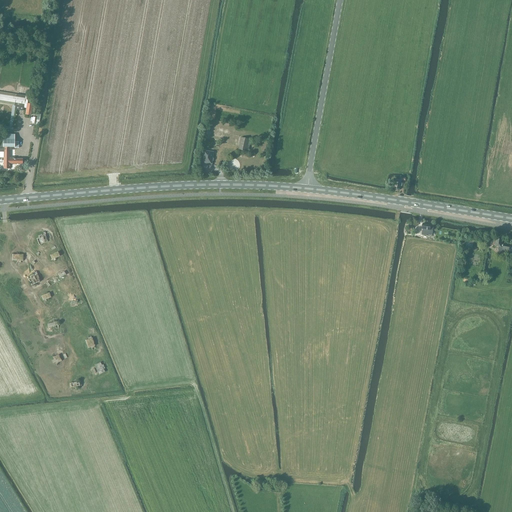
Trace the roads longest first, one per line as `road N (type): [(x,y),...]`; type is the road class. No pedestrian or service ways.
road 1 (secondary): [(0,200),(183,186),(308,189)]
road 2 (track): [(349,511),(348,475),(397,209)]
road 3 (secondary): [(511,219),(308,189)]
